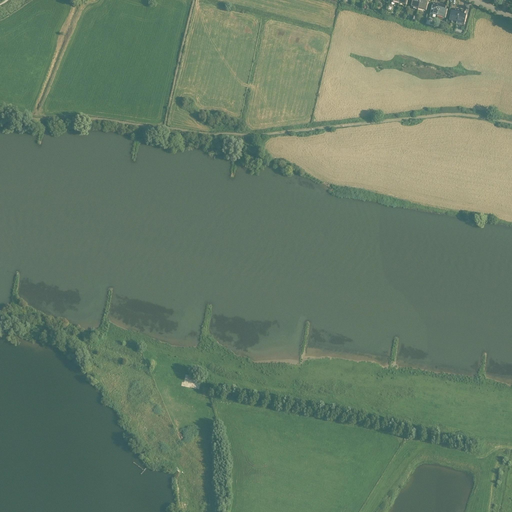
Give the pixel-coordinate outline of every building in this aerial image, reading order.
[(419,8),(420,0),(412,0),(411,7),(413,8),(414,7),(419,8)] [(426,0),(420,0),(419,8),(423,10),(426,11),(428,3),(426,3),(426,0)] [(433,15),(438,16),(441,6),(435,4),(434,7),(432,7),(430,15),(432,15),(433,15)] [(446,7),(441,6),(438,16),(443,18),(442,18),(445,19),(447,11),(445,11),(446,7)] [(457,23),(460,11),(455,10),(454,13),(451,13),(449,21),(457,23)] [(465,12),(460,11),(457,23),(465,25),(467,17),(464,16),(465,12)]
